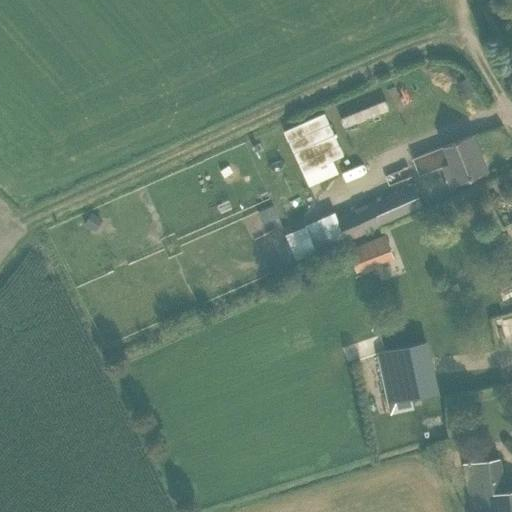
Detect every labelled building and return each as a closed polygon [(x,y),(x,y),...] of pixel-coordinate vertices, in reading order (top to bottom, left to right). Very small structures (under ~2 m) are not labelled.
[(511,14),(511,0),(500,5),(505,17),(511,14)] [(388,136),(389,136),(393,146),(411,138),(411,140),(429,132),(443,166),(477,151),(461,112),(465,111),(452,82),(431,92),(432,94),(415,102),(417,106),(400,113),(402,119),(385,126),(387,132),(386,132),(388,136)] [(375,206),(385,231),(459,200),(448,175),(375,206)] [(258,209),(275,248),(318,229),(301,189),(258,209)] [(100,219),(91,213),(84,223),(93,230),(100,219)] [(384,235),(347,250),(356,273),(393,258),(384,235)] [(377,354),(388,402),(439,392),(427,342),(377,354)] [(468,511),(511,511),(511,490),(505,491),(499,458),(461,464),(468,511)]
